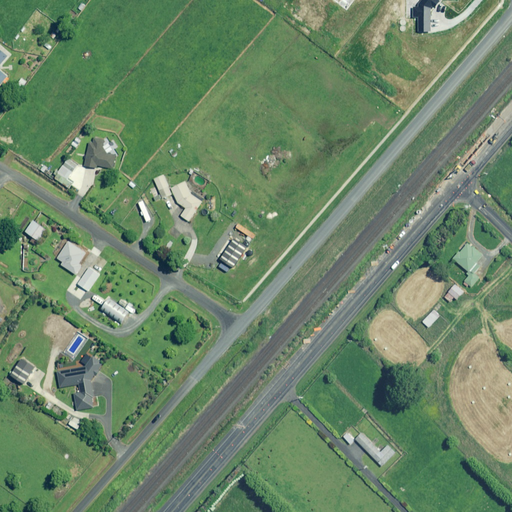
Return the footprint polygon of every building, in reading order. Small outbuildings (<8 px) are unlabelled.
[(422,0),(419,4),(419,7),(414,7),(414,17),(419,17),(419,31),(431,31),(431,8),(432,6),(435,8),(441,1),(439,0),(422,0)] [(87,5),(82,2),(77,8),(82,12),(87,5)] [(79,15),(71,9),(66,15),(74,21),(79,15)] [(27,82),(22,78),(18,84),(23,88),(27,82)] [(96,138),(93,138),(92,142),(90,142),(88,150),(84,166),(96,169),(97,165),(113,169),(117,153),(108,141),(96,138)] [(77,165),(68,159),(58,173),(68,179),(77,165)] [(172,194),(163,175),(154,179),(163,198),(172,194)] [(191,195),(185,182),(171,188),(178,203),(186,208),(181,216),(189,221),(202,202),(191,195)] [(26,232),(34,238),(31,242),(36,245),(38,241),(46,230),(33,221),(26,232)] [(249,247),(235,238),(221,260),(234,269),(249,247)] [(86,253),(69,242),(58,258),(63,262),(61,265),(76,275),(82,266),(79,264),(86,253)] [(471,287),(480,277),(475,273),(480,267),(486,259),(467,243),(453,259),(468,271),(466,273),(469,276),(463,283),(467,286),(468,285),(471,287)] [(100,274),(90,268),(78,284),(88,291),(100,274)] [(464,292),(455,285),(444,297),(450,302),(454,297),(457,300),(464,292)] [(129,312),(109,299),(101,310),(121,323),(129,312)] [(440,316),(434,310),(423,322),(429,328),(440,316)] [(92,380),(104,362),(94,355),(93,356),(88,353),(82,361),(87,364),(87,365),(59,370),(61,386),(80,383),(81,391),(76,392),(78,409),(94,406),(93,397),(95,397),(92,380)] [(37,366),(24,357),(13,374),(25,383),(37,366)] [(80,426),(71,421),(69,424),(77,429),(80,426)] [(381,452),(362,433),(355,439),(382,466),(395,453),(387,445),(381,452)] [(354,440),(349,434),(344,439),(349,445),(354,440)]
